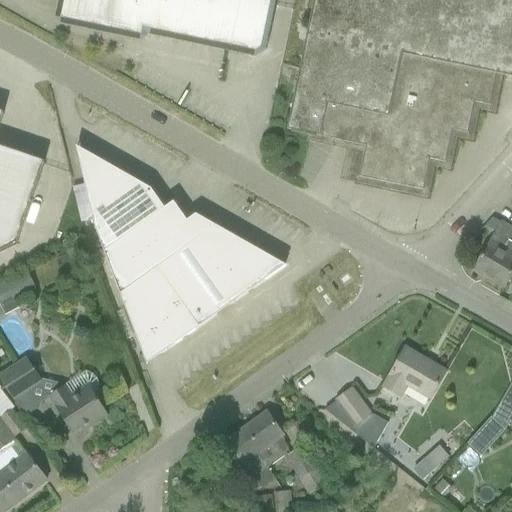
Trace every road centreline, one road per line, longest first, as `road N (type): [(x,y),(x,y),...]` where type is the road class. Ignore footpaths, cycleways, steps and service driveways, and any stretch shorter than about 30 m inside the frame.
road 1 (unclassified): [(411,270),(0,37)]
road 2 (unclassified): [(141,472),(411,270)]
road 3 (residential): [(511,169),(411,270)]
